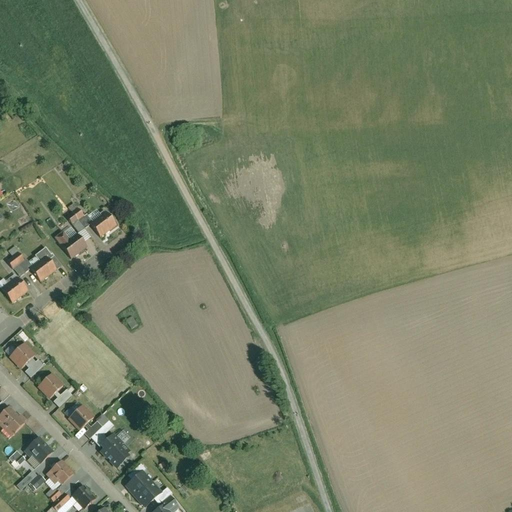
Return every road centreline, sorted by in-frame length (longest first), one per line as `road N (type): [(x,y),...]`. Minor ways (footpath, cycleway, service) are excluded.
road 1 (unclassified): [(83,0),(275,352),(329,511)]
road 2 (residential): [(129,511),(0,372)]
road 3 (residential): [(124,237),(10,330)]
